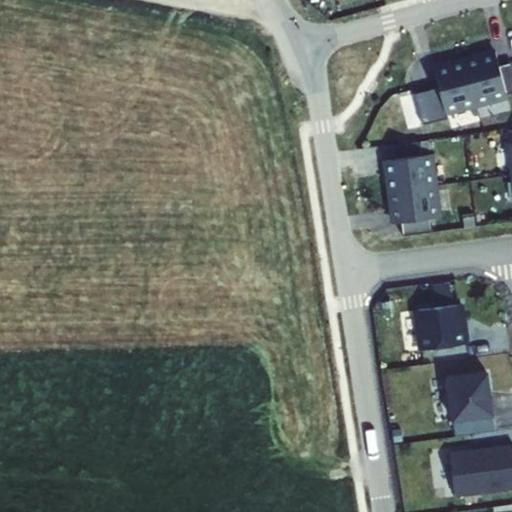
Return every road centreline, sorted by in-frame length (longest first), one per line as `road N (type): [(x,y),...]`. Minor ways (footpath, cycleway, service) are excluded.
road 1 (unclassified): [(345,272),(382,511)]
road 2 (unclassified): [(307,44),(345,272)]
road 3 (residential): [(511,248),(345,272)]
road 4 (unclassified): [(456,6),(307,44)]
